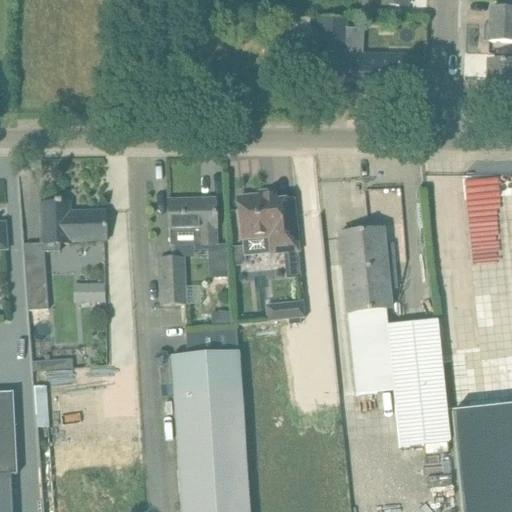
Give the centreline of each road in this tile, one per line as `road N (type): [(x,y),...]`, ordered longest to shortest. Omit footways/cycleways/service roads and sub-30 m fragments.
road 1 (unclassified): [(0,137),(442,139)]
road 2 (unknown): [(121,138),(138,418)]
road 3 (unknown): [(442,139),(466,333),(481,347),(511,345)]
road 4 (residential): [(442,139),(447,0)]
